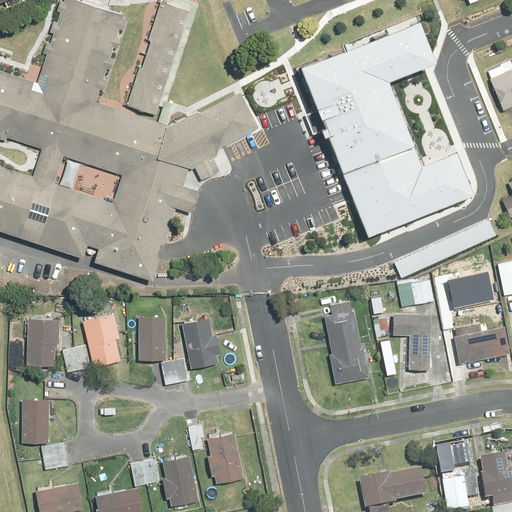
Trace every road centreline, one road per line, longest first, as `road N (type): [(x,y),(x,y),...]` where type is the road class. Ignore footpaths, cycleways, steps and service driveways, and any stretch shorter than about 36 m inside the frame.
road 1 (residential): [(477,160),(485,186),(472,208),(364,257),(271,267),(259,277),(259,293)]
road 2 (residential): [(511,402),(292,441)]
road 3 (residential): [(511,16),(459,35),(443,63),(477,160)]
road 4 (residential): [(259,293),(292,441)]
